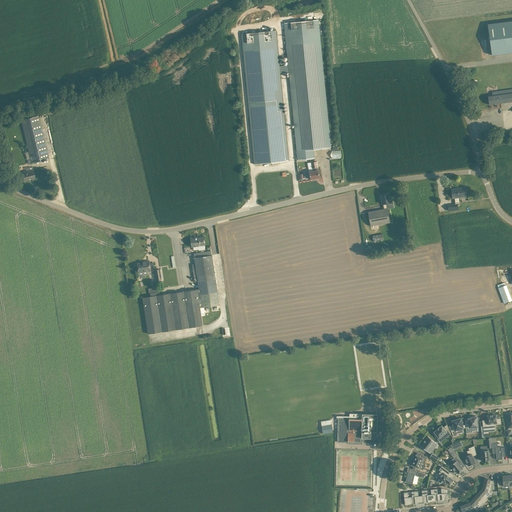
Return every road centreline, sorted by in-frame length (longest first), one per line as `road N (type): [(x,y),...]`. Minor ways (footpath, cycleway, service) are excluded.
road 1 (unclassified): [(479,171),(350,187),(154,231),(90,219),(0,181)]
road 2 (residential): [(381,511),(393,453),(416,425),(443,411),(511,401)]
road 3 (unclassified): [(479,171),(460,98),(432,44)]
